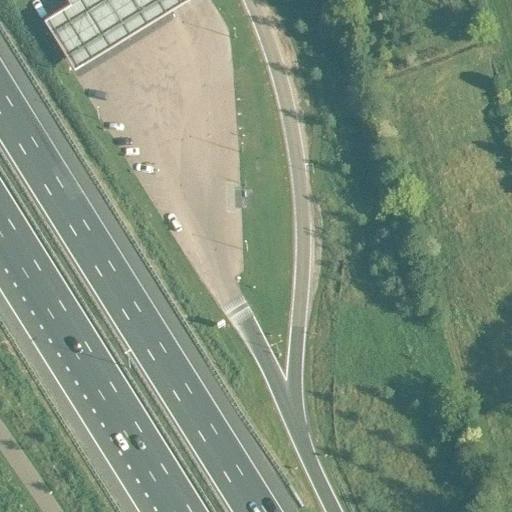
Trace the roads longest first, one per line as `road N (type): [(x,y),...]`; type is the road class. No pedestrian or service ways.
road 1 (motorway): [(255,511),(0,98)]
road 2 (motorway): [(0,223),(182,511)]
